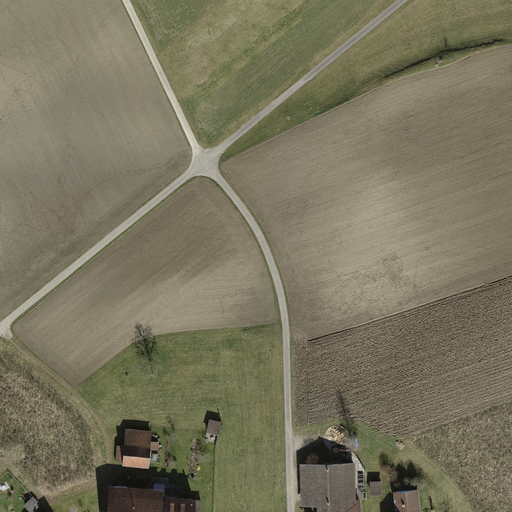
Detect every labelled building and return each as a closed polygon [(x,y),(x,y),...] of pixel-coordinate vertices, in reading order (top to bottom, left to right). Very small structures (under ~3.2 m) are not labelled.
[(209,416),(204,432),(217,436),(222,420),(209,416)] [(117,446),(115,463),(146,467),(151,432),(126,429),(123,447),(117,446)] [(301,465),(303,505),(316,504),(315,511),(360,511),(359,499),(354,499),(352,463),(301,465)] [(377,485),(368,486),(369,496),(378,496),(377,485)] [(111,486),(108,511),(191,511),(193,497),(164,495),(165,490),(111,486)] [(420,511),(418,490),(396,492),(397,511),(411,511),(412,511),(420,511)]
